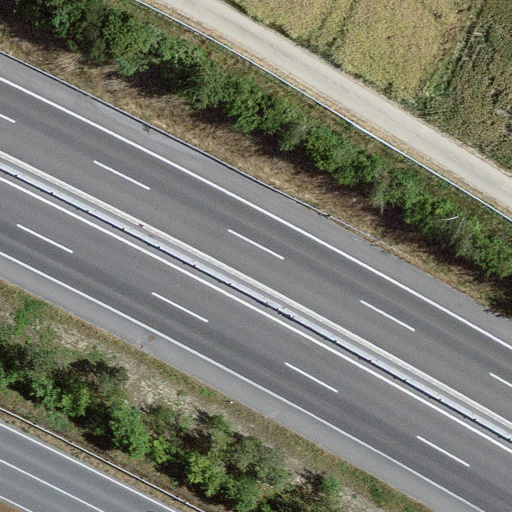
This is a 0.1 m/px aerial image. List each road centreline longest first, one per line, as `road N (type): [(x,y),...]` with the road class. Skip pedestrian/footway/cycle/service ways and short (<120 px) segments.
road 1 (motorway): [(0,216),(511,491)]
road 2 (motorway): [(511,386),(0,115)]
road 3 (track): [(185,0),(511,197)]
